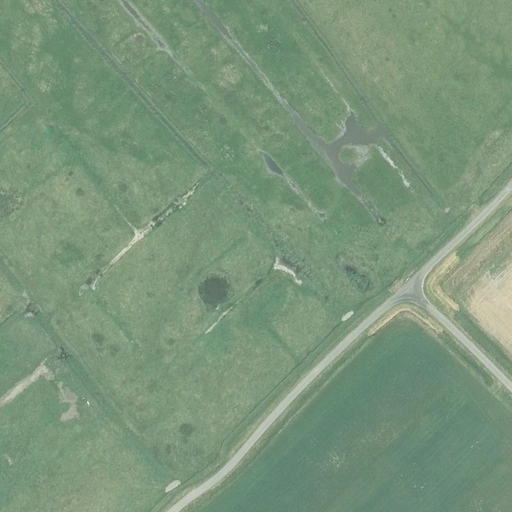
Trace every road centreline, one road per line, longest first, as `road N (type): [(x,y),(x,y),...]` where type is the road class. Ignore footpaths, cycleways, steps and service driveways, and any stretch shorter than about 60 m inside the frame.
road 1 (tertiary): [(175,511),(226,476),(265,426),(410,290)]
road 2 (tertiary): [(410,290),(511,186)]
road 3 (unclassified): [(511,389),(410,290)]
